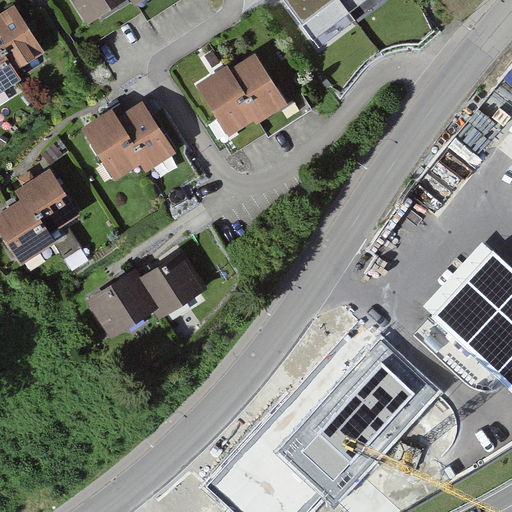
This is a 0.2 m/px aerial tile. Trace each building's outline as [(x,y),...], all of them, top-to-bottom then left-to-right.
[(69,0),(87,29),(133,0),(69,0)] [(280,0),(313,44),(371,0),(280,0)] [(0,98),(30,80),(25,72),(52,56),(22,6),(0,19),(0,98)] [(257,59),(230,76),(257,120),(261,126),(289,109),(257,59)] [(228,138),(257,120),(230,76),(226,70),(196,89),(228,138)] [(511,103),(511,75),(498,92),(511,103)] [(123,108),(91,128),(121,178),(150,161),(156,172),(184,155),(151,100),(127,114),(123,108)] [(89,216),(58,169),(22,192),(27,199),(0,216),(31,265),(68,241),(63,233),(89,216)] [(142,266),(93,298),(119,338),(165,309),(173,320),(219,290),(192,248),(149,277),(142,266)] [(477,360),(451,394),(448,408),(469,442),(487,416),(511,432),(511,379),(509,385),(477,360)] [(313,384),(274,469),(253,511),(323,511),(358,437),(381,447),(393,420),(313,384)]
